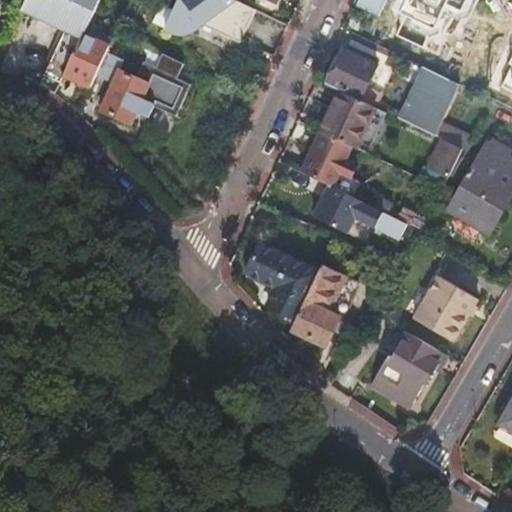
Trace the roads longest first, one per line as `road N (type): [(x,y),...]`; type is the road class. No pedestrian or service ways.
road 1 (track): [(332,511),(186,377),(102,361),(67,341),(0,278)]
road 2 (residential): [(196,271),(319,399),(433,472)]
road 3 (residential): [(196,271),(324,0)]
road 4 (residential): [(0,89),(52,116),(196,271)]
road 5 (residential): [(511,321),(433,472)]
